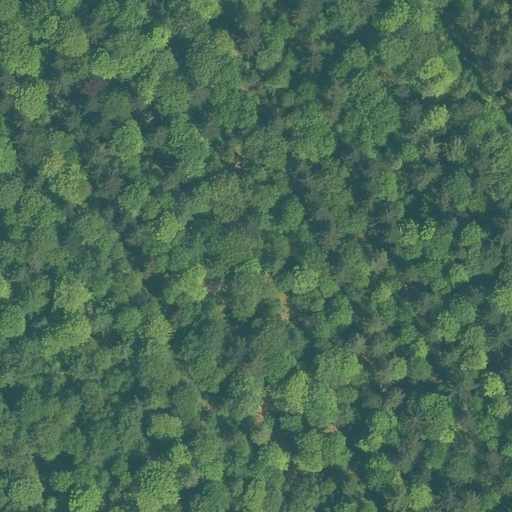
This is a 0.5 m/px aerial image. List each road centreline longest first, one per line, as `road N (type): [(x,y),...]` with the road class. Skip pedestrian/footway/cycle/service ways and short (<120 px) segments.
road 1 (track): [(380,27),(0,219)]
road 2 (track): [(511,200),(360,0)]
